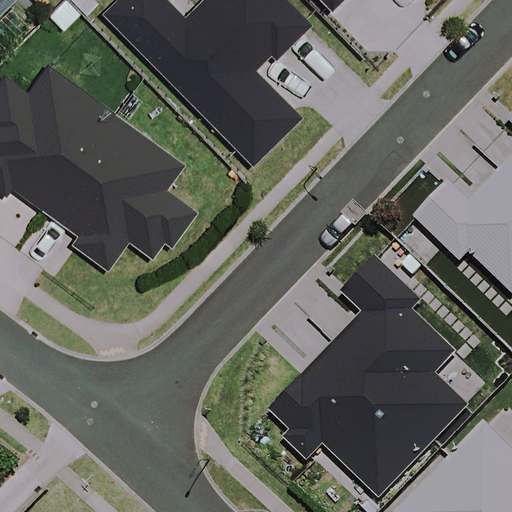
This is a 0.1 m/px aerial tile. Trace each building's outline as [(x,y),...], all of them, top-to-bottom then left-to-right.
[(14,0),(0,0),(0,28),(22,7),(14,0)] [(312,20),(292,0),(199,0),(185,15),(169,0),(114,0),(105,10),(255,160),(300,115),(252,66),(269,49),(276,55),(312,20)] [(44,209),(117,109),(49,60),(27,91),(3,73),(0,77),(0,186),(6,191),(10,184),(44,209)] [(184,158),(117,109),(44,209),(77,232),(72,238),(106,263),(125,236),(159,260),(197,208),(164,184),(184,158)] [(511,115),(511,116),(511,117),(511,157),(501,168),(511,179),(511,115)] [(511,179),(501,168),(470,199),(451,180),(418,213),(461,256),(470,247),(511,288),(511,179)] [(422,299),(378,255),(344,289),(366,310),(333,342),(337,346),(433,442),(470,406),(436,372),(457,350),(414,307),(422,299)] [(380,494),(433,442),(337,346),(273,409),(292,429),(286,434),(309,457),(327,440),(380,494)] [(511,511),(511,447),(485,421),(450,455),(507,511),(511,511)] [(507,511),(450,455),(396,509),(398,511),(507,511)]
